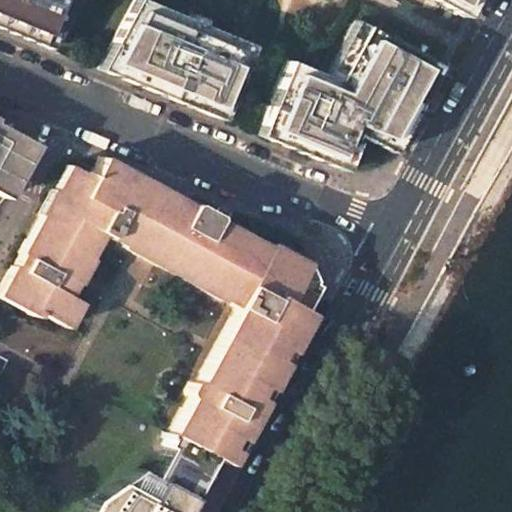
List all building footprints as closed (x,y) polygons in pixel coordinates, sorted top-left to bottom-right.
[(0,0),(0,28),(47,48),(71,0),(0,0)] [(223,109),(249,45),(200,25),(198,29),(185,23),(187,19),(141,0),(132,0),(95,68),(211,116),(215,106),(223,109)] [(430,0),(463,18),(472,0),(430,0)] [(389,153),(437,66),(364,26),(332,84),(323,79),(324,76),(287,61),(260,125),(270,129),(266,140),(341,171),(356,140),(351,138),(354,134),(389,153)] [(0,196),(3,198),(32,146),(0,128),(0,196)] [(116,245),(215,299),(216,297),(232,306),(192,380),(188,381),(184,385),(183,391),(185,396),(165,432),(211,457),(221,463),(303,313),(295,308),(308,285),(303,281),(305,279),(300,265),(297,265),(299,263),(260,241),(257,246),(209,220),(212,215),(187,201),(185,207),(98,158),(87,175),(66,164),(51,189),(49,188),(36,213),(38,215),(17,251),(20,252),(12,265),(10,264),(0,282),(0,298),(31,315),(34,310),(62,327),(76,302),(63,294),(71,280),(73,282),(88,256),(85,255),(97,233),(117,242),(116,245)] [(182,511),(211,457),(165,432),(158,445),(161,447),(146,475),(134,469),(93,496),(83,511),(182,511)]
